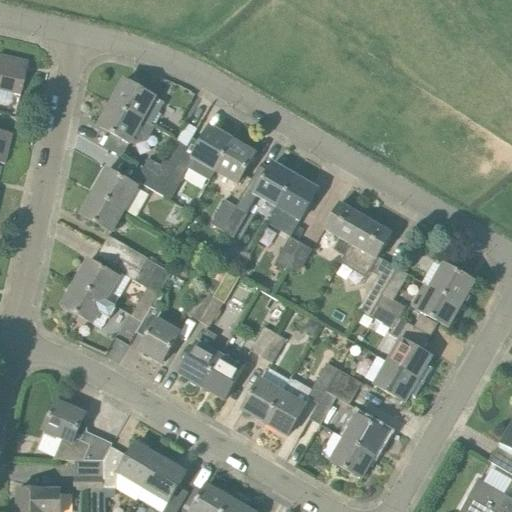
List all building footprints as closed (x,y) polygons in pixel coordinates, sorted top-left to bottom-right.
[(27,63),(0,57),(0,92),(20,96),(27,63)] [(125,82),(112,105),(153,128),(154,128),(161,115),(158,114),(164,104),(125,82)] [(153,128),(112,105),(99,128),(130,145),(133,147),(147,143),(155,128),(154,128),(153,128)] [(189,165),(180,161),(174,172),(182,177),(187,170),(197,176),(209,183),(215,173),(233,142),(210,129),(189,165)] [(0,164),(4,166),(11,136),(0,133),(0,164)] [(180,161),(187,148),(176,142),(161,167),(172,174),(174,172),(180,161)] [(255,155),(233,142),(215,173),(238,186),(255,155)] [(161,167),(149,160),(142,171),(166,185),(172,174),(161,167)] [(255,196),(277,208),(278,209),(295,179),(273,165),(255,196)] [(107,171),(94,194),(125,212),(138,189),(107,171)] [(166,185),(142,171),(136,182),(160,196),(166,185)] [(278,209),(277,208),(271,218),(295,231),(318,192),(295,179),(278,209)] [(125,212),(94,194),(81,217),(112,234),(125,212)] [(222,232),(236,208),(225,202),(211,226),(222,232)] [(333,251),(345,258),(366,220),(341,205),(326,231),(340,240),(333,251)] [(247,214),(236,208),(222,232),(233,238),(247,214)] [(366,220),(345,258),(370,273),(392,235),(366,220)] [(287,269),(301,245),(290,238),(276,263),(287,269)] [(312,251),(301,245),(287,269),(298,276),(312,251)] [(148,261),(141,272),(165,286),(171,275),(148,261)] [(89,262),(76,285),(115,307),(120,297),(111,292),(118,279),(89,262)] [(397,270),(386,264),(359,311),(370,317),(377,306),(382,296),(397,270)] [(444,266),(431,289),(462,306),(475,284),(444,266)] [(221,268),(213,282),(220,286),(228,272),(221,268)] [(394,302),(408,276),(397,270),(382,296),(394,302)] [(148,290),(159,296),(165,286),(141,272),(135,283),(148,290)] [(210,329),(223,305),(238,278),(228,272),(220,286),(212,298),(199,322),(210,329)] [(202,292),(212,298),(220,286),(213,282),(209,279),(202,292)] [(115,307),(76,285),(63,308),(92,324),(99,314),(109,320),(116,308),(115,307)] [(462,306),(431,289),(418,312),(423,314),(449,329),(462,306)] [(143,324),(159,296),(148,290),(132,317),(143,324)] [(199,322),(212,298),(202,292),(188,316),(199,322)] [(399,320),(405,309),(394,302),(382,296),(377,306),(399,320)] [(400,342),(406,344),(415,329),(399,320),(377,306),(370,317),(392,330),(389,336),(400,342)] [(157,321),(139,352),(163,365),(180,335),(157,321)] [(261,359),(275,335),(264,329),(250,352),(261,359)] [(203,388),(220,358),(208,351),(216,337),(205,331),(180,375),(203,388)] [(272,365),(286,341),(275,335),(261,359),(272,365)] [(431,359),(406,344),(400,342),(388,364),(424,385),(433,369),(427,366),(431,359)] [(220,358),(203,388),(225,402),(247,364),(225,351),(220,358)] [(424,385),(388,364),(375,387),(405,404),(410,397),(415,400),(424,385)] [(338,371),(327,365),(312,392),(308,401),(318,406),(324,395),(326,393),(332,382),(338,371)] [(362,385),(338,371),(332,382),(356,396),(362,385)] [(243,412),(265,425),(283,394),(282,394),(260,381),(253,394),(243,412)] [(304,407),(308,401),(312,392),(294,382),(294,383),(290,381),(282,394),(283,394),(265,425),(288,438),(305,408),(304,407)] [(349,407),(356,396),(332,382),(326,393),(337,400),(336,400),(349,407)] [(321,427),(336,400),(337,400),(326,393),(324,395),(318,406),(310,420),(321,427)] [(84,462),(103,463),(111,449),(111,448),(111,447),(94,439),(91,447),(75,440),(86,417),(56,403),(44,432),(63,441),(53,462),(84,462)] [(357,418),(344,440),(375,458),(388,435),(357,418)] [(511,423),(499,445),(511,452),(511,464),(507,474),(511,476),(511,423)] [(375,458),(344,440),(331,463),(362,481),(375,458)] [(116,474),(144,490),(162,459),(137,445),(128,458),(111,449),(103,463),(103,465),(103,478),(103,491),(104,491),(104,499),(115,499),(115,491),(116,491),(116,474)] [(162,459),(144,490),(167,504),(162,511),(177,511),(187,494),(178,489),(187,474),(162,459)] [(86,491),(86,502),(105,502),(104,499),(104,491),(103,491),(103,478),(73,479),(73,491),(86,491)] [(460,511),(511,511),(511,500),(478,481),(460,511)] [(192,511),(225,511),(232,501),(207,486),(192,511)] [(59,511),(60,493),(47,493),(47,491),(17,492),(17,511),(59,511)] [(225,511),(251,511),(232,501),(225,511)] [(104,511),(105,502),(86,502),(86,511),(104,511)]
